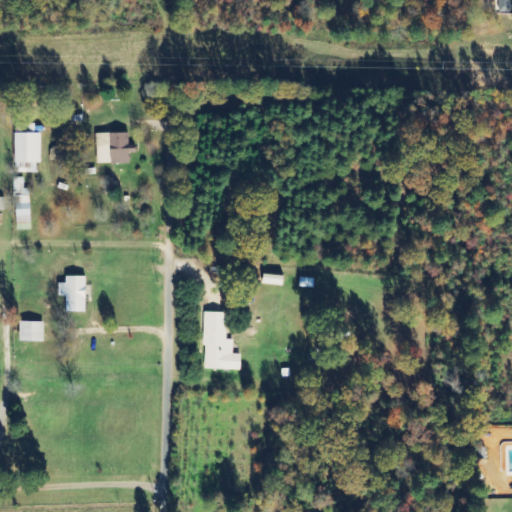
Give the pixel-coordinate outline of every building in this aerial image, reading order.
[(41,133),(15,132),(15,172),(36,172),(36,163),(41,163),(41,133)] [(128,132),(96,134),(97,164),(129,163),(128,132)] [(70,147),(50,146),(49,160),(69,160),(70,147)] [(30,230),(31,188),(23,188),(24,178),(16,177),(15,230),(30,230)] [(264,284),(284,285),(285,275),(264,274),(264,284)] [(87,312),(86,276),(66,276),(66,283),(59,283),(59,296),(66,296),(66,312),(87,312)] [(203,369),(241,370),(242,354),(233,354),(234,340),(227,339),(228,313),(205,312),(203,369)] [(44,341),(45,322),(21,322),(21,341),(44,341)]
